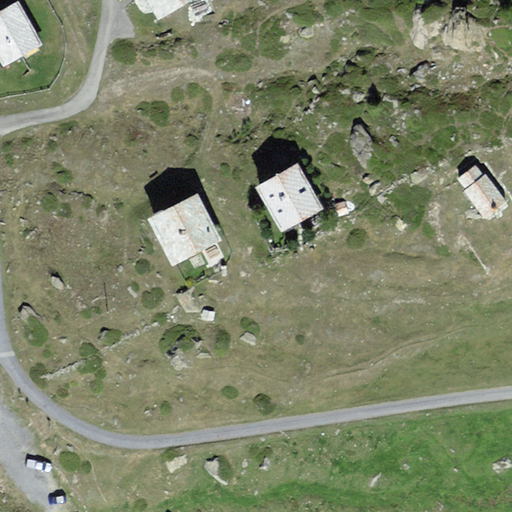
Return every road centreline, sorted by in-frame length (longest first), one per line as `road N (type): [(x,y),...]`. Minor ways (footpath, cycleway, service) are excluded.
road 1 (unclassified): [(0,349),(20,383),(55,414),(135,444),(511,399)]
road 2 (track): [(76,108),(192,80),(223,105),(191,179)]
road 3 (residential): [(0,134),(76,108),(95,76),(110,0)]
